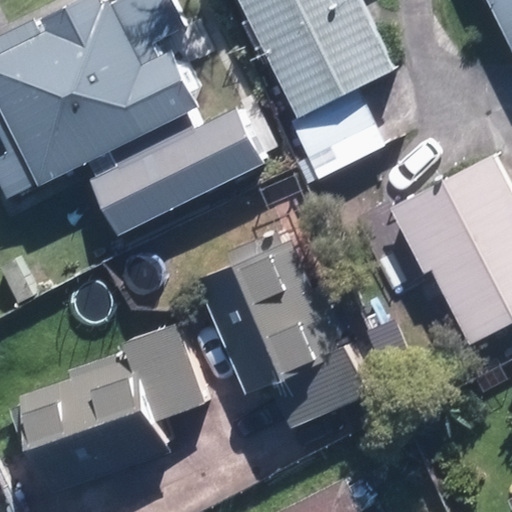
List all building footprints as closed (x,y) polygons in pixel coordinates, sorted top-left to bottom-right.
[(55,176),(218,100),(191,41),(173,49),(167,35),(200,19),(190,0),(82,0),(58,11),(62,21),(0,49),(0,102),(22,149),(2,158),(17,190),(53,174),(55,176)] [(411,60),(379,0),(257,0),(314,110),(411,60)] [(511,0),(503,0),(511,17),(511,0)] [(318,177),(394,138),(369,90),(293,129),(318,177)] [(131,227),(278,157),(253,104),(106,174),(131,227)] [(511,321),(511,165),(502,147),(408,195),(481,337),(511,321)] [(281,376),(301,422),(384,386),(363,337),(351,342),(303,232),(207,274),(256,387),(281,376)] [(183,449),(171,413),(213,400),(187,318),(139,333),(145,351),(32,386),(35,395),(19,401),(44,483),(63,477),(66,485),(183,449)] [(380,511),(358,466),(263,511),(380,511)] [(0,511),(14,511),(0,483),(0,511)]
